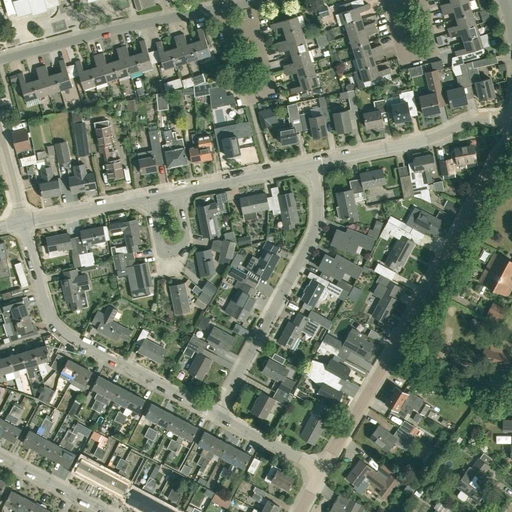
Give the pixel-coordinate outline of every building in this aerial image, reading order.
[(13,0),(18,17),(32,12),(33,15),(48,10),(47,8),(59,4),(57,0),(87,0),(88,2),(96,0),(13,0)] [(154,0),(153,0),(140,4),(142,9),(156,5),(154,0)] [(450,0),(451,2),(440,6),(442,10),(469,2),(469,1),(472,0),(450,0)] [(477,0),(484,21),(490,19),(484,0),(477,0)] [(369,4),(353,9),(351,2),(340,5),(346,24),(362,18),(360,12),(370,9),(369,4)] [(472,13),(469,2),(442,10),(443,15),(454,12),(456,18),(472,13)] [(472,13),(456,18),(459,25),(448,29),(449,33),(476,25),(472,13)] [(285,33),(302,28),(298,16),(271,24),(272,29),(283,26),(285,33)] [(364,25),(362,18),(346,24),(349,35),(376,27),(374,22),(364,25)] [(480,36),(476,25),(449,33),(451,38),(462,35),(464,41),(480,36)] [(377,31),(376,27),(349,35),(353,47),(369,42),(367,35),(377,31)] [(201,40),(194,42),(199,58),(211,55),(202,28),(197,29),(201,40)] [(302,28),(285,33),(287,39),(276,43),(278,47),(305,39),(302,28)] [(199,58),(194,42),(187,44),(184,34),(179,35),(188,62),(199,58)] [(316,37),(319,46),(328,43),(325,34),(316,37)] [(178,47),(171,49),(176,66),(188,62),(179,35),(175,37),(178,47)] [(480,36),(464,41),(466,48),(455,52),(456,56),(465,54),(477,50),(483,48),(480,36)] [(309,50),(305,39),(278,47),(279,52),(290,49),(292,56),(309,50)] [(153,67),(149,52),(145,40),(140,41),(143,52),(136,54),(141,70),(153,67)] [(156,42),(164,69),(176,66),(171,49),(164,51),(161,41),(156,42)] [(371,48),(369,42),(353,47),(357,58),(383,50),(382,45),(371,48)] [(127,45),(121,47),(130,74),(141,70),(136,54),(130,56),(127,45)] [(120,59),(113,62),(119,78),(130,74),(121,47),(116,49),(120,59)] [(309,50),(292,56),(294,62),(283,66),(285,70),(312,62),(309,50)] [(385,54),(383,50),(357,58),(360,70),(363,69),(376,65),(374,58),(385,54)] [(103,53),(99,54),(107,81),(119,78),(113,62),(107,64),(103,53)] [(97,67),(91,69),(96,85),(107,81),(99,54),(94,56),(97,67)] [(486,58),(472,62),(466,63),(471,83),(476,82),(480,100),(494,96),(490,78),(480,81),(478,71),(477,67),(487,65),(486,58)] [(73,86),(66,67),(64,60),(59,61),(62,72),(56,74),(61,90),(73,86)] [(76,62),(80,75),(84,89),(96,85),(91,69),(84,71),(81,60),(76,62)] [(312,62),(285,70),(286,75),(297,72),(299,79),(316,74),(312,62)] [(456,76),(459,88),(447,91),(451,107),(467,103),(464,88),(472,86),(471,83),(466,63),(460,65),(452,66),(452,70),(456,76)] [(61,90),(56,74),(49,76),(46,65),(41,67),(49,94),(61,90)] [(376,65),(363,69),(360,70),(353,72),(359,89),(373,85),(384,81),(383,75),(390,73),(389,68),(378,71),(376,65)] [(408,69),(410,77),(423,74),(421,66),(408,69)] [(49,94),(41,67),(36,68),(39,79),(33,81),(38,97),(49,94)] [(445,105),(437,70),(424,73),(429,94),(420,97),(424,115),(429,114),(430,117),(440,114),(439,111),(440,111),(439,107),(445,105)] [(38,97),(33,81),(26,83),(23,72),(17,74),(26,101),(38,97)] [(320,85),(316,74),(299,79),(301,85),(290,88),(292,94),(320,85)] [(166,90),(183,86),(181,78),(164,82),(166,90)] [(225,85),(223,79),(194,85),(194,87),(194,92),(209,89),(209,88),(225,85)] [(227,96),(225,85),(209,88),(209,89),(210,100),(227,96)] [(348,110),(334,113),(338,132),(352,130),(350,120),(359,118),(353,90),(347,91),(351,110),(348,110)] [(385,99),(388,112),(389,119),(395,117),(396,122),(397,122),(397,125),(404,123),(404,120),(411,119),(408,104),(415,102),(413,90),(400,93),(402,103),(392,105),(391,98),(385,99)] [(158,109),(169,109),(168,93),(157,93),(158,109)] [(318,98),(321,112),(328,110),(325,96),(318,98)] [(388,112),(385,99),(374,101),(376,111),(364,114),(367,128),(383,125),(381,114),(388,112)] [(292,117),(288,117),(290,127),(279,129),(282,144),(297,141),(295,132),(302,130),(298,107),(297,103),(290,105),(292,117)] [(275,116),(273,108),(259,112),(262,127),(269,125),(267,118),(275,116)] [(73,123),(82,122),(80,111),(75,112),(75,110),(71,111),(73,123)] [(310,118),(314,137),(327,135),(323,115),(310,118)] [(303,130),(306,129),(310,129),(308,116),(300,118),(303,130)] [(120,159),(111,161),(107,145),(112,144),(109,126),(95,129),(99,153),(103,153),(108,179),(124,176),(120,159)] [(154,153),(160,152),(158,141),(160,141),(157,129),(149,131),(152,150),(138,153),(142,172),(144,172),(144,174),(150,173),(149,171),(157,169),(154,153)] [(228,129),(215,132),(217,144),(224,143),(226,156),(240,153),(236,136),(229,137),(228,129)] [(12,133),(17,151),(31,147),(26,130),(12,133)] [(172,137),(177,164),(177,166),(187,163),(184,147),(182,138),(177,139),(175,131),(171,132),(172,137)] [(194,147),(189,148),(192,163),(202,161),(199,146),(198,137),(197,133),(192,134),(194,147)] [(198,137),(199,146),(202,161),(212,159),(210,150),(212,150),(212,147),(210,135),(198,137)] [(177,164),(172,137),(165,138),(166,144),(162,145),(167,168),(177,166),(177,164)] [(70,161),(66,141),(54,144),(59,164),(70,161)] [(55,154),(53,145),(47,146),(49,155),(55,154)] [(475,151),(474,151),(473,146),(455,149),(455,150),(453,151),(451,153),(452,159),(440,161),(442,175),(455,172),(454,165),(466,163),(466,165),(476,163),(475,157),(476,157),(478,156),(478,154),(477,152),(475,151)] [(38,159),(46,158),(45,151),(37,152),(38,159)] [(423,155),(428,182),(433,181),(430,170),(435,169),(432,153),(423,155)] [(421,190),(428,189),(428,185),(427,182),(428,182),(423,155),(413,157),(416,173),(417,180),(411,181),(414,196),(420,198),(422,193),(421,190)] [(28,175),(35,173),(33,163),(25,165),(28,175)] [(79,165),(84,190),(97,188),(94,173),(86,174),(84,164),(79,165)] [(84,190),(79,165),(74,166),(76,176),(69,177),(72,193),(84,190)] [(54,179),(51,167),(46,168),(52,196),(61,195),(58,178),(54,179)] [(52,196),(46,168),(41,169),(43,181),(40,181),(43,198),(52,196)] [(361,179),(355,180),(358,192),(364,191),(363,188),(385,183),(382,169),(360,174),(361,179)] [(410,175),(400,178),(404,198),(414,196),(411,181),(410,175)] [(358,220),(352,193),(358,192),(355,180),(350,181),(351,189),(337,192),(340,211),(337,212),(339,218),(348,216),(348,218),(349,217),(350,221),(358,220)] [(433,184),(428,185),(428,189),(434,190),(444,191),(442,181),(433,183),(433,184)] [(275,209),(281,207),(285,228),(294,227),(293,223),(298,221),(292,192),(272,196),(275,209)] [(275,209),(272,196),(266,198),(265,194),(240,199),(243,213),(268,208),(268,210),(272,209),(275,209)] [(216,204),(197,207),(203,237),(217,234),(213,212),(224,210),(222,202),(216,203),(216,204)] [(415,207),(406,224),(413,228),(415,223),(428,230),(434,233),(441,221),(421,210),(421,211),(415,207)] [(141,243),(136,219),(110,224),(111,232),(124,230),(127,246),(128,251),(136,250),(137,250),(136,244),(141,243)] [(390,254),(385,264),(388,266),(393,268),(397,262),(402,265),(403,264),(414,242),(407,238),(410,233),(398,227),(399,227),(390,222),(388,221),(385,227),(391,230),(389,234),(398,239),(395,245),(395,246),(390,254)] [(401,221),(398,227),(410,233),(413,228),(406,224),(401,221)] [(76,237),(79,253),(82,265),(91,264),(94,263),(93,255),(89,256),(86,243),(97,241),(98,244),(100,244),(104,244),(106,242),(106,240),(104,226),(81,230),(82,235),(76,237)] [(370,248),(374,238),(351,229),(349,235),(337,230),(332,243),(354,252),(357,243),(370,248)] [(73,254),(79,253),(76,237),(70,238),(69,233),(47,238),(51,257),(59,255),(58,250),(72,247),(73,254)] [(246,246),(244,237),(237,239),(239,247),(246,246)] [(236,242),(224,239),(221,247),(234,250),(236,242)] [(0,269),(9,268),(6,258),(7,257),(4,242),(2,242),(1,241),(0,241),(0,269)] [(266,249),(253,272),(267,279),(279,256),(275,254),(279,247),(267,241),(264,248),(266,249)] [(136,250),(128,251),(127,246),(115,248),(116,254),(112,255),(114,262),(125,260),(135,258),(134,253),(136,253),(136,250)] [(221,247),(220,252),(219,255),(220,255),(218,262),(228,265),(231,258),(231,259),(234,250),(221,247)] [(215,272),(211,250),(211,249),(196,252),(201,275),(215,272)] [(511,263),(494,254),(480,281),(507,295),(511,285),(511,263)] [(339,256),(337,261),(326,255),(319,267),(339,279),(344,270),(356,277),(361,267),(339,256)] [(117,271),(125,269),(127,269),(127,268),(125,260),(114,262),(116,271),(117,271)] [(133,265),(133,267),(137,288),(152,285),(147,262),(136,264),(133,265)] [(378,263),(374,270),(380,273),(385,276),(392,280),(395,272),(378,263)] [(230,275),(239,280),(243,282),(247,274),(233,267),(229,274),(230,275)] [(66,279),(62,279),(67,301),(71,301),(73,309),(82,307),(79,289),(82,288),(82,286),(89,284),(87,274),(78,276),(77,269),(64,271),(66,279)] [(320,276),(327,280),(330,276),(322,272),(320,276)] [(382,299),(372,316),(386,323),(398,300),(394,298),(400,287),(390,282),(392,280),(385,276),(380,273),(376,281),(379,283),(373,294),(382,299)] [(126,276),(119,277),(121,298),(129,297),(126,276)] [(301,299),(314,306),(318,299),(320,300),(322,300),(324,299),(326,297),(329,292),(338,297),(342,289),(342,288),(330,282),(327,280),(320,276),(319,276),(317,280),(313,278),(301,299)] [(256,289),(243,282),(239,280),(235,287),(237,288),(225,310),(244,321),(256,298),(252,296),(256,289)] [(184,283),(170,286),(175,309),(176,314),(190,311),(189,306),(184,283)] [(348,297),(356,301),(362,290),(354,285),(348,297)] [(20,288),(11,291),(13,298),(23,295),(20,288)] [(199,296),(197,298),(198,298),(206,304),(206,305),(212,296),(203,290),(199,296)] [(4,300),(9,299),(12,298),(10,291),(2,294),(4,300)] [(16,320),(29,316),(25,303),(24,303),(23,298),(0,304),(0,311),(3,311),(3,313),(13,310),(16,320)] [(501,319),(505,310),(493,304),(489,312),(501,319)] [(98,326),(97,329),(116,340),(118,336),(126,340),(131,331),(112,320),(117,310),(110,306),(105,314),(98,311),(92,322),(98,326)] [(319,326),(315,324),(308,320),(309,318),(299,312),(293,323),(289,321),(279,341),(291,348),(301,328),(306,331),(305,332),(313,337),(319,326)] [(203,315),(197,326),(204,330),(210,319),(203,315)] [(10,322),(13,334),(8,335),(10,342),(25,337),(23,332),(33,329),(29,316),(16,320),(10,322)] [(332,322),(323,316),(319,323),(329,329),(332,322)] [(215,327),(208,339),(228,350),(235,338),(215,327)] [(142,345),(139,351),(159,362),(165,349),(145,338),(148,331),(143,328),(136,342),(142,345)] [(350,332),(342,345),(365,358),(373,344),(365,340),(367,336),(353,329),(351,332),(350,332)] [(192,335),(190,340),(205,348),(208,343),(192,335)] [(205,348),(190,340),(189,340),(186,346),(198,353),(188,372),(201,379),(211,360),(201,354),(205,348)] [(338,356),(341,350),(329,344),(323,340),(320,346),(338,356)] [(44,361),(51,359),(47,345),(34,349),(38,363),(42,375),(48,373),(44,361)] [(485,347),(484,354),(482,362),(506,368),(510,353),(485,347)] [(32,365),(38,363),(34,349),(21,353),(25,367),(29,378),(35,376),(32,365)] [(18,369),(25,367),(21,353),(9,357),(13,370),(17,385),(22,384),(20,377),(21,376),(18,369)] [(64,357),(58,354),(51,367),(57,370),(64,357)] [(0,359),(0,373),(0,374),(1,374),(13,370),(9,357),(0,359)] [(308,367),(309,367),(328,378),(328,377),(331,372),(344,380),(350,369),(330,358),(327,365),(312,360),(308,367)] [(68,359),(60,375),(71,382),(80,365),(68,359)] [(263,366),(265,367),(262,372),(281,382),(278,387),(279,387),(276,392),(287,398),(290,393),(289,393),(295,382),(285,377),(289,370),(269,359),(268,361),(267,360),(265,360),(263,364),(263,366)] [(71,382),(70,383),(84,390),(87,384),(86,383),(92,372),(80,365),(71,382)] [(337,403),(343,393),(329,385),(332,380),(328,377),(328,378),(309,367),(305,373),(321,386),(317,392),(337,403)] [(104,394),(111,381),(99,375),(92,388),(98,391),(94,398),(96,399),(100,401),(104,394)] [(104,394),(100,401),(105,404),(106,404),(110,397),(115,400),(122,387),(111,381),(104,394)] [(45,385),(41,393),(38,398),(43,401),(50,388),(45,385)] [(396,386),(390,395),(413,409),(413,408),(416,410),(424,415),(430,406),(423,402),(424,400),(409,391),(407,393),(396,386)] [(133,393),(122,387),(115,400),(126,406),(133,393)] [(50,388),(43,401),(49,404),(56,391),(50,388)] [(307,394),(299,390),(296,395),(304,399),(307,394)] [(287,398),(276,392),(272,398),(262,393),(252,411),(265,418),(275,400),(286,406),(290,399),(287,398)] [(133,393),(126,406),(138,412),(145,399),(133,393)] [(390,395),(385,403),(393,408),(391,411),(404,418),(407,412),(410,414),(413,409),(390,395)] [(458,400),(452,396),(451,396),(450,395),(447,400),(448,400),(448,401),(455,405),(458,400)] [(100,401),(96,399),(91,408),(96,410),(100,401)] [(73,417),(80,404),(74,401),(67,414),(73,417)] [(100,401),(96,410),(100,412),(105,404),(100,401)] [(316,402),(310,413),(312,414),(300,436),(313,444),(326,422),(322,419),(327,409),(316,402)] [(157,422),(164,409),(152,403),(145,416),(157,422)] [(481,403),(478,412),(485,414),(488,405),(481,403)] [(14,416),(18,407),(14,405),(9,413),(14,416)] [(18,407),(14,416),(18,418),(22,409),(18,407)] [(175,415),(164,409),(157,422),(168,428),(175,415)] [(118,422),(123,413),(119,411),(114,420),(118,422)] [(5,420),(0,417),(0,433),(3,435),(10,423),(14,416),(9,413),(8,413),(5,420)] [(123,413),(118,422),(123,425),(127,416),(123,413)] [(186,421),(175,415),(168,428),(180,434),(186,421)] [(45,429),(49,420),(45,418),(40,427),(45,429)] [(45,429),(49,431),(54,423),(49,420),(45,429)] [(404,420),(399,426),(400,426),(410,433),(415,426),(404,420)] [(511,420),(503,420),(503,432),(511,431),(511,444),(511,445),(511,460),(511,459),(511,420)] [(186,421),(180,434),(191,440),(198,427),(186,421)] [(10,423),(3,435),(15,441),(21,429),(15,425),(10,423)] [(379,425),(369,438),(387,451),(394,441),(405,450),(416,436),(414,436),(410,433),(400,426),(393,436),(379,425)] [(144,436),(148,438),(153,429),(149,427),(144,436)] [(157,431),(153,429),(148,438),(153,440),(157,431)] [(34,448),(41,436),(30,430),(23,442),(34,448)] [(63,439),(67,441),(72,432),(68,430),(63,439)] [(209,450),(216,437),(205,431),(198,444),(204,447),(200,455),(201,455),(201,454),(206,456),(209,450)] [(72,432),(67,441),(72,443),(76,435),(72,432)] [(41,436),(34,448),(46,454),(52,442),(41,436)] [(216,437),(209,450),(206,456),(210,459),(210,460),(211,460),(214,452),(220,456),(227,443),(216,437)] [(59,445),(52,442),(46,454),(57,460),(67,441),(63,439),(63,438),(59,445)] [(171,439),(167,448),(171,450),(176,441),(171,439)] [(67,441),(57,460),(69,467),(76,454),(70,451),(74,444),(72,443),(67,441)] [(176,441),(171,450),(176,452),(180,444),(176,441)] [(220,456),(232,462),(239,449),(227,443),(220,456)] [(98,457),(102,448),(98,446),(93,455),(98,457)] [(102,448),(98,457),(102,460),(107,451),(102,448)] [(250,455),(239,449),(232,462),(228,469),(233,471),(237,464),(244,468),(250,455)] [(197,463),(201,466),(206,456),(201,454),(201,455),(197,463)] [(206,456),(201,466),(205,468),(210,460),(210,459),(206,456)] [(254,457),(247,470),(253,473),(260,460),(254,457)] [(83,458),(76,471),(87,477),(94,464),(83,458)] [(120,469),(125,460),(120,458),(116,467),(120,469)] [(377,472),(373,470),(373,469),(360,459),(346,478),(356,485),(354,487),(362,493),(368,484),(366,482),(368,480),(381,489),(378,492),(385,497),(402,475),(383,461),(377,469),(378,470),(377,472)] [(479,459),(472,468),(469,466),(466,471),(469,473),(468,474),(467,473),(457,486),(478,501),(487,488),(482,484),(483,482),(479,479),(488,466),(479,459)] [(129,463),(125,460),(120,469),(124,471),(129,463)] [(105,470),(94,464),(87,477),(99,483),(105,470)] [(191,468),(184,464),(181,472),(188,475),(191,468)] [(272,465),(269,472),(265,480),(271,483),(272,481),(288,489),(294,478),(280,471),(281,469),(272,465)] [(228,469),(224,466),(219,476),(224,478),(228,469)] [(124,471),(120,469),(117,476),(110,489),(122,495),(128,482),(122,479),(125,473),(125,472),(124,471)] [(233,471),(228,469),(224,478),(228,480),(233,471)] [(117,476),(105,470),(99,483),(110,489),(117,476)] [(145,485),(149,487),(154,479),(149,477),(145,485)] [(158,481),(154,479),(149,487),(154,489),(158,481)] [(410,497),(417,487),(410,482),(403,492),(410,497)] [(144,484),(140,492),(134,488),(127,501),(138,507),(145,494),(149,487),(145,485),(144,484)] [(419,487),(414,494),(419,497),(424,491),(419,487)] [(177,489),(176,491),(172,489),(167,498),(172,500),(176,491),(177,489)] [(11,490),(5,503),(16,509),(23,497),(11,490)] [(176,491),(172,500),(176,502),(181,493),(176,491)] [(251,498),(258,501),(261,496),(254,492),(251,498)] [(212,501),(219,505),(223,497),(216,493),(212,501)] [(145,494),(138,507),(147,511),(150,511),(157,500),(145,494)] [(29,511),(34,503),(23,497),(16,509),(21,511),(29,511)] [(334,504),(329,511),(362,511),(365,507),(350,499),(344,510),(334,504)] [(165,511),(168,506),(157,500),(150,511),(165,511)] [(275,511),(279,506),(268,500),(261,511),(275,511)] [(34,503),(29,511),(44,511),(46,509),(45,508),(46,507),(45,505),(42,503),(40,504),(39,505),(34,503)]
